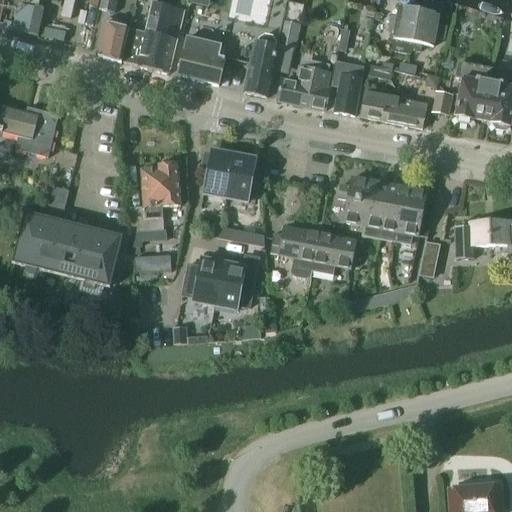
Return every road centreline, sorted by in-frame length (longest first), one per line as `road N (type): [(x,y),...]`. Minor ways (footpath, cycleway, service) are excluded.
road 1 (residential): [(511,166),(218,108),(0,52)]
road 2 (residential): [(511,386),(268,446),(238,470),(231,511)]
